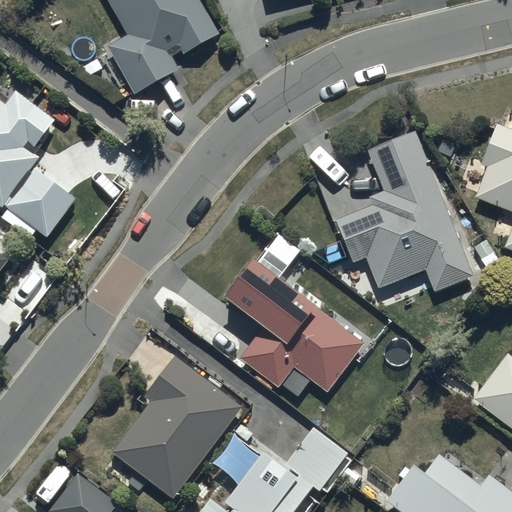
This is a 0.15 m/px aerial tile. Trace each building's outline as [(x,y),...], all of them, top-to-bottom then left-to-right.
[(108,0),(126,32),(107,43),(134,91),(177,67),(169,53),(180,47),(182,51),(217,31),(199,0),(108,0)] [(54,118),(13,88),(3,102),(0,99),(0,205),(2,203),(8,207),(3,213),(13,220),(17,214),(46,235),(75,195),(31,163),(37,156),(22,144),(25,139),(34,145),(54,118)] [(511,223),(504,244),(511,247),(511,127),(496,121),(479,162),(486,164),(484,168),(474,195),(511,209),(511,223)] [(472,274),(414,129),(367,147),(384,188),(368,194),(372,203),(335,217),(352,259),(365,254),(378,285),(425,266),(434,289),(472,274)] [(312,298),(252,253),(224,292),(264,321),(238,356),(277,385),(292,364),(326,390),(361,342),(372,350),(377,344),(313,297),(312,298)] [(511,354),(507,351),(472,396),(511,427),(511,354)] [(111,449),(171,496),(241,405),(174,353),(143,394),(150,399),(111,449)] [(208,495),(195,511),(291,511),(313,484),(318,488),(321,485),(326,488),(349,458),(344,454),(346,452),(312,425),(282,463),(262,448),(220,503),(208,495)] [(413,461),(385,499),(402,511),(511,511),(511,488),(487,471),(479,482),(453,463),(454,462),(455,461),(455,460),(456,459),(456,458),(456,457),(456,456),(456,455),(456,454),(456,453),(455,453),(455,452),(455,451),(454,450),(453,449),(452,448),(451,448),(450,447),(449,447),(448,447),(447,447),(446,447),(445,447),(444,447),(443,448),(442,448),(441,449),(440,450),(439,451),(439,452),(425,470),(413,461)] [(78,471),(48,508),(53,511),(107,511),(116,501),(78,471)]
